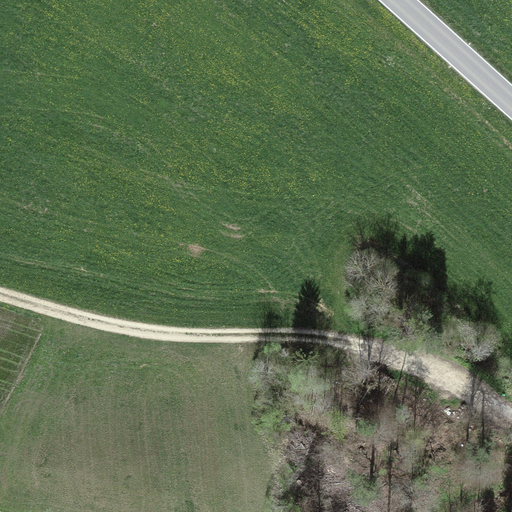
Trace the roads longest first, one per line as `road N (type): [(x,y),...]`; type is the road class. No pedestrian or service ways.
road 1 (track): [(0,291),(99,322),(370,347),(511,398)]
road 2 (tertiary): [(511,102),(397,0)]
